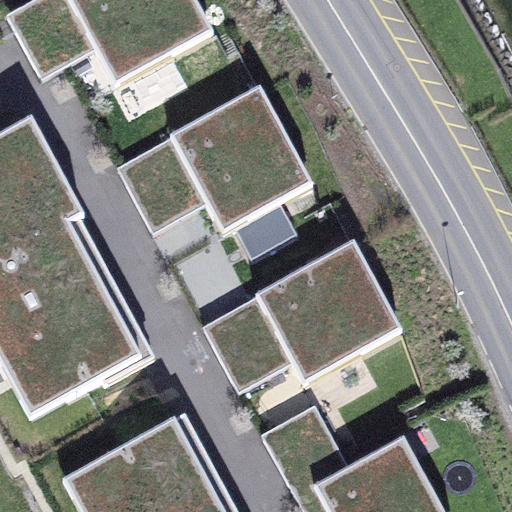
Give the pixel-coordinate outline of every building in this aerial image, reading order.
[(191,0),(78,0),(69,5),(118,94),(214,42),(191,0)] [(225,240),(314,194),(262,96),(174,143),(225,240)] [(0,143),(0,265),(66,229),(83,220),(32,126),(0,143)] [(0,351),(103,296),(66,229),(0,265),(0,351)] [(305,392),(403,339),(354,250),(256,304),(305,392)] [(141,364),(103,296),(0,351),(0,364),(33,424),(141,364)] [(64,486),(78,511),(182,511),(212,497),(174,427),(64,486)] [(444,511),(405,441),(317,489),(329,511),(444,511)] [(220,511),(212,497),(182,511),(220,511)]
